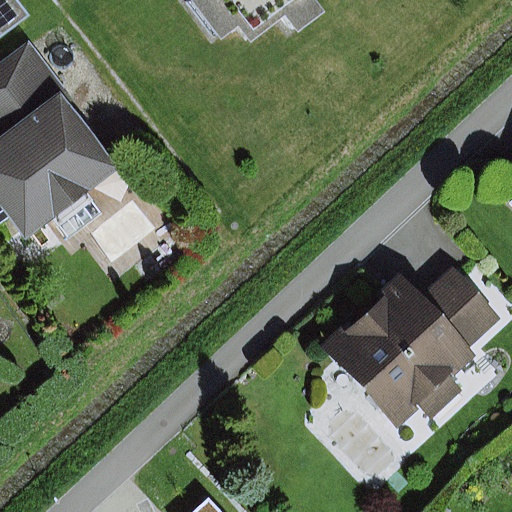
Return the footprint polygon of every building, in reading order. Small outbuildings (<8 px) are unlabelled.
[(0,0),(0,35),(27,15),(14,0),(0,0)] [(186,0),(186,1),(213,37),(230,24),(242,40),(293,0),(186,0)] [(0,61),(0,133),(55,92),(61,87),(26,41),(0,61)] [(0,133),(0,215),(19,241),(47,219),(64,242),(99,215),(81,192),(112,169),(55,92),(0,133)] [(452,268),(420,299),(470,348),(502,318),(452,268)] [(395,275),(323,348),(406,429),(478,356),(470,348),(420,299),(395,275)] [(215,511),(205,499),(190,511),(215,511)]
